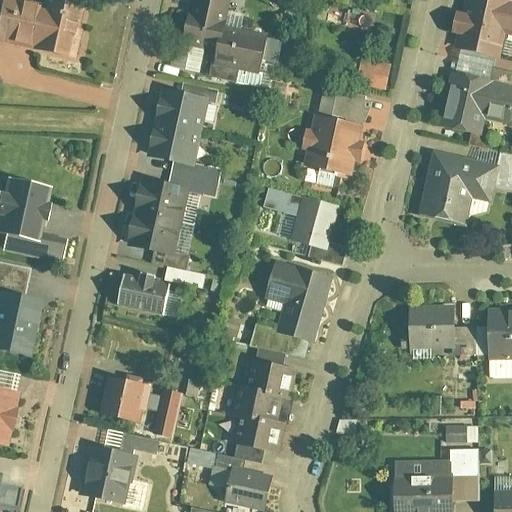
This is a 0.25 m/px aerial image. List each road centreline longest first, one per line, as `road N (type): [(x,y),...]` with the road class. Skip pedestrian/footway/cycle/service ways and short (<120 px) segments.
road 1 (residential): [(153,0),(43,511)]
road 2 (residential): [(434,0),(363,273)]
road 3 (residential): [(363,273),(301,511)]
road 4 (residential): [(511,269),(363,273)]
road 5 (track): [(0,119),(126,124)]
